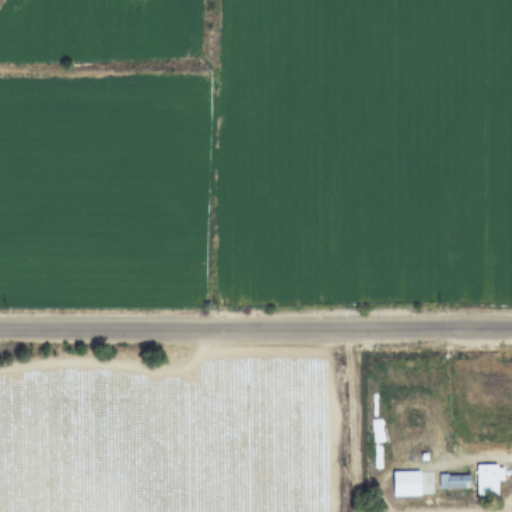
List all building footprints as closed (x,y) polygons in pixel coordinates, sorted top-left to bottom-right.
[(432,378),(391,378),(391,404),(432,404),(432,378)] [(430,430),(408,430),(408,452),(430,452),(430,430)] [(402,436),(394,436),(394,458),(402,458),(402,436)] [(499,464),(479,464),(479,496),(499,496),(499,464)] [(472,474),(440,474),(440,487),(472,487),(472,474)]
